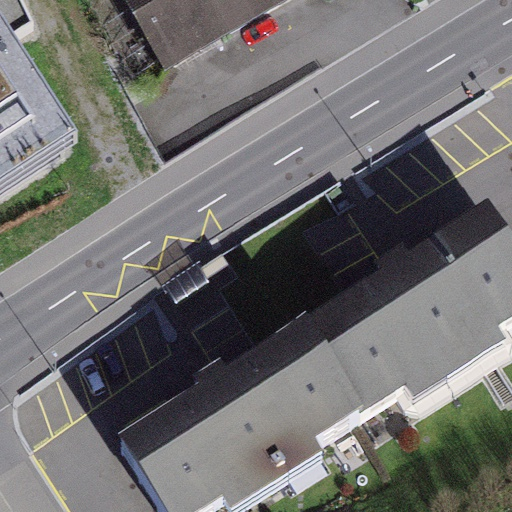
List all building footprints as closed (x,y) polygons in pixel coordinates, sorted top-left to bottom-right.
[(5,0),(0,0),(0,199),(102,131),(5,0)] [(131,0),(177,79),(252,36),(231,0),(131,0)] [(231,0),(252,36),(315,0),(231,0)] [(511,243),(500,224),(314,338),(372,432),(416,405),(425,421),(511,367),(511,243)] [(314,338),(128,453),(164,511),(251,511),(248,507),(372,432),(314,338)]
